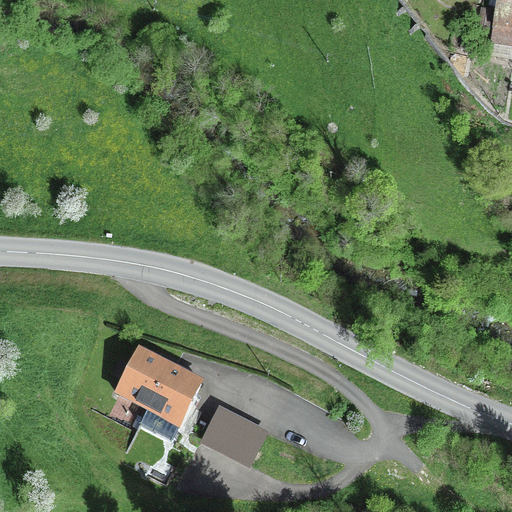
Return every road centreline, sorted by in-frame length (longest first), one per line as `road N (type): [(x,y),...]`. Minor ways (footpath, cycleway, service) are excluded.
road 1 (secondary): [(511,425),(284,313),(183,274),(0,251)]
road 2 (unknown): [(284,313),(176,414)]
